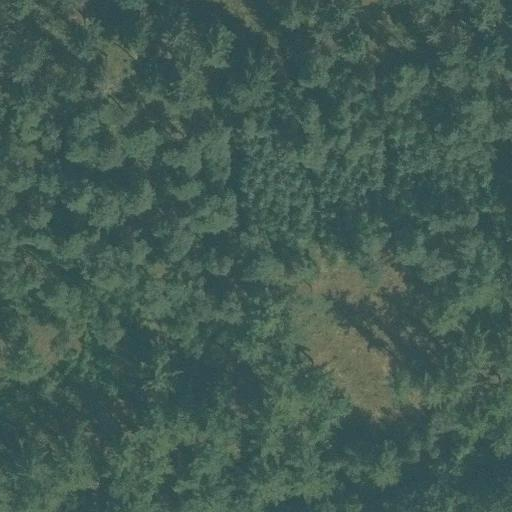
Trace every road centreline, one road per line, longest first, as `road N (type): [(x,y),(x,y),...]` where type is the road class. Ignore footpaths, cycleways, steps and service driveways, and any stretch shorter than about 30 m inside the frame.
road 1 (track): [(511,272),(496,227),(501,67),(488,0)]
road 2 (track): [(21,511),(0,288)]
